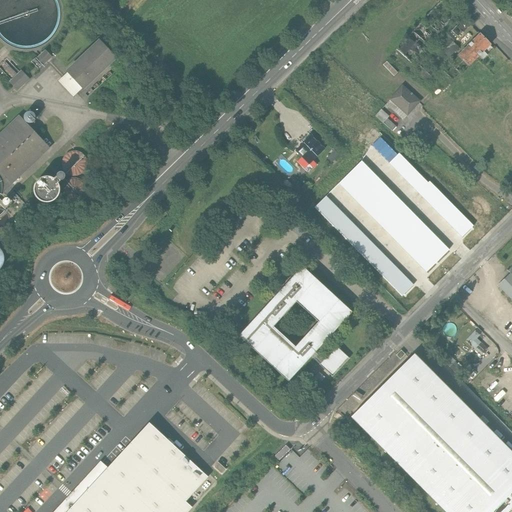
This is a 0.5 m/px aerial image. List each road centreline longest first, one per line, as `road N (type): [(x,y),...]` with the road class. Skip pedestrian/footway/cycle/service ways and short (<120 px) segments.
road 1 (unclassified): [(511,226),(309,427),(275,424),(187,345),(140,321)]
road 2 (primary): [(82,261),(350,0)]
